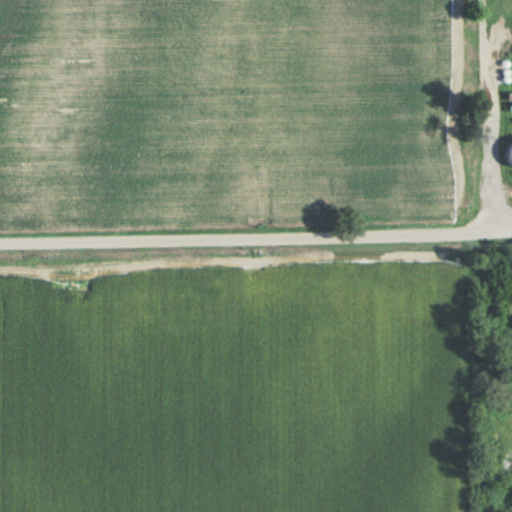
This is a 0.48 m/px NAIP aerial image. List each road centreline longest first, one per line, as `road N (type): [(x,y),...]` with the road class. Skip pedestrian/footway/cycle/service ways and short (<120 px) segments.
road 1 (residential): [(0,242),(511,230)]
road 2 (residential): [(482,231),(483,0)]
